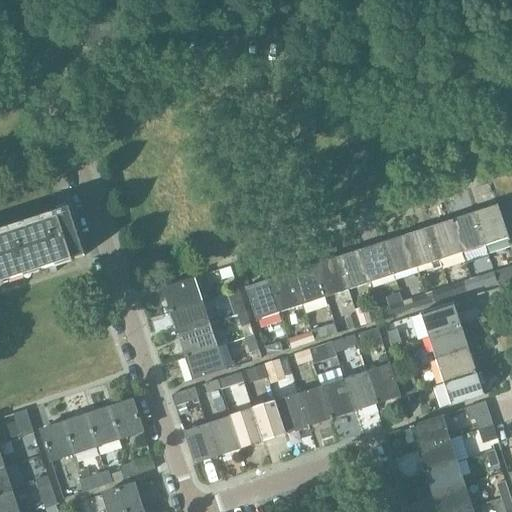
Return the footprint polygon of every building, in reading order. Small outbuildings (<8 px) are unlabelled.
[(85,42),(97,44),(99,22),(87,21),(85,42)] [(97,44),(109,45),(111,23),(99,22),(97,44)] [(109,45),(121,46),(123,25),(111,23),(109,45)] [(121,46),(133,48),(136,26),(123,25),(121,46)] [(133,48),(145,49),(148,27),(136,26),(133,48)] [(145,49),(157,50),(160,29),(148,27),(145,49)] [(160,29),(157,50),(170,52),(172,30),(160,29)] [(283,64),(296,65),(298,44),(286,42),(283,64)] [(296,65),(308,66),(310,45),(298,44),(296,65)] [(308,66),(320,68),(322,46),(310,45),(308,66)] [(320,68),(332,69),(334,47),(322,46),(320,68)] [(332,69),(343,70),(346,49),(334,47),(332,69)] [(343,70),(355,72),(358,50),(346,49),(343,70)] [(355,72),(367,73),(369,51),(358,50),(355,72)] [(369,51),(367,73),(380,74),(382,53),(369,51)] [(498,205),(475,212),(486,247),(509,240),(498,205)] [(56,213),(58,218),(0,236),(0,283),(18,278),(20,284),(26,282),(24,276),(50,267),(52,274),(57,272),(55,265),(71,260),(71,261),(85,256),(69,208),(56,213)] [(475,212),(452,220),(463,255),(486,247),(475,212)] [(452,220),(429,227),(440,263),(463,255),(452,220)] [(429,227),(406,235),(417,270),(432,265),(433,270),(442,267),(440,263),(429,227)] [(406,235),(383,243),(394,278),(417,270),(406,235)] [(383,243),(360,250),(371,285),(394,278),(383,243)] [(360,250),(337,258),(349,293),(371,285),(360,250)] [(337,258),(314,265),(326,300),(349,293),(337,258)] [(314,265),(291,273),(303,308),(326,300),(314,265)] [(511,266),(494,272),(497,281),(500,288),(511,284),(511,266)] [(494,272),(471,280),(474,288),(497,281),(494,272)] [(291,273),(268,280),(280,315),(303,308),(291,273)] [(162,289),(169,312),(204,301),(197,278),(162,289)] [(280,315),(268,280),(245,288),(257,323),(280,315)] [(471,280),(448,287),(451,296),(474,288),(471,280)] [(448,287),(425,294),(428,303),(451,296),(448,287)] [(425,294),(402,302),(405,310),(428,303),(425,294)] [(234,302),(238,315),(246,313),(242,300),(234,302)] [(169,312),(177,335),(212,324),(204,301),(169,312)] [(405,310),(402,302),(380,309),(383,318),(405,310)] [(419,315),(427,338),(462,326),(454,303),(419,315)] [(367,306),(355,310),(357,315),(361,326),(372,323),(372,321),(367,306)] [(246,313),(238,315),(242,327),(250,325),(246,313)] [(357,315),(345,319),(348,329),(349,331),(361,327),(361,326),(357,315)] [(177,335),(184,359),(219,347),(212,324),(177,335)] [(331,324),(318,328),(321,339),(334,335),(334,334),(331,324)] [(427,338),(434,361),(469,350),(462,326),(427,338)] [(378,327),(355,335),(358,343),(381,336),(378,327)] [(387,332),(392,348),(402,345),(397,329),(387,332)] [(358,343),(355,335),(332,342),(335,351),(358,343)] [(246,339),(249,352),(258,349),(254,337),(246,339)] [(265,348),(268,356),(283,352),(280,343),(265,348)] [(326,345),(310,350),(313,361),(315,366),(332,360),(326,345)] [(219,347),(184,359),(192,382),(227,370),(219,347)] [(310,350),(294,355),(298,366),(313,361),(310,350)] [(434,361),(442,384),(477,373),(469,350),(434,361)] [(381,366),(367,370),(378,405),(401,398),(390,363),(387,356),(379,358),(381,366)] [(280,360),(264,365),(271,384),(286,379),(280,360)] [(264,365),(246,371),(251,384),(268,378),(264,365)] [(398,372),(406,395),(418,391),(410,368),(398,372)] [(367,370),(344,378),(355,413),(378,405),(367,370)] [(239,373),(217,381),(220,389),(242,382),(239,373)] [(477,373),(442,384),(450,407),(485,396),(477,373)] [(344,378),(321,385),(332,421),(355,413),(344,378)] [(220,389),(217,381),(205,385),(207,394),(220,389)] [(321,385),(298,393),(309,428),(332,421),(321,385)] [(172,396),(175,407),(199,399),(195,388),(172,396)] [(298,393),(275,401),(286,436),(309,428),(298,393)] [(213,401),(217,413),(226,410),(222,398),(213,401)] [(133,401),(110,408),(120,440),(143,432),(133,401)] [(275,401),(252,408),(263,443),(286,436),(275,401)] [(475,419),(478,430),(493,426),(485,402),(465,409),(469,421),(475,419)] [(410,406),(414,418),(422,415),(418,404),(410,406)] [(110,408),(87,416),(97,447),(120,440),(110,408)] [(252,408),(229,416),(240,451),(263,443),(252,408)] [(13,414),(18,428),(30,424),(26,410),(13,414)] [(87,416),(64,424),(74,455),(97,447),(87,416)] [(229,416),(206,423),(217,458),(240,451),(229,416)] [(409,427),(416,450),(452,439),(444,416),(409,427)] [(217,458),(206,423),(183,431),(195,466),(217,458)] [(30,424),(18,428),(21,437),(34,433),(30,424)] [(74,455),(64,424),(41,431),(51,462),(74,455)] [(493,426),(478,430),(483,444),(497,439),(493,426)] [(416,450),(424,473),(459,462),(452,439),(416,450)] [(486,454),(490,468),(499,465),(494,451),(486,454)] [(151,457),(129,464),(133,477),(155,470),(151,457)] [(424,473),(432,496),(467,485),(459,462),(424,473)] [(133,477),(129,464),(120,467),(124,480),(133,477)] [(0,469),(0,494),(12,491),(4,468),(0,469)] [(113,484),(109,471),(100,474),(104,486),(113,484)] [(35,481),(38,490),(51,486),(48,476),(35,481)] [(96,476),(89,478),(93,490),(100,488),(96,476)] [(93,490),(89,478),(80,481),(84,493),(93,490)] [(497,484),(501,498),(510,496),(505,481),(497,484)] [(103,495),(108,511),(127,511),(142,507),(134,485),(103,495)] [(432,496),(436,511),(460,511),(474,508),(467,485),(432,496)] [(38,490),(41,500),(54,496),(51,486),(38,490)] [(0,494),(0,511),(18,511),(12,491),(0,494)] [(54,496),(41,500),(45,509),(57,505),(54,496)] [(511,511),(511,502),(510,496),(501,498),(505,511),(511,511)]
